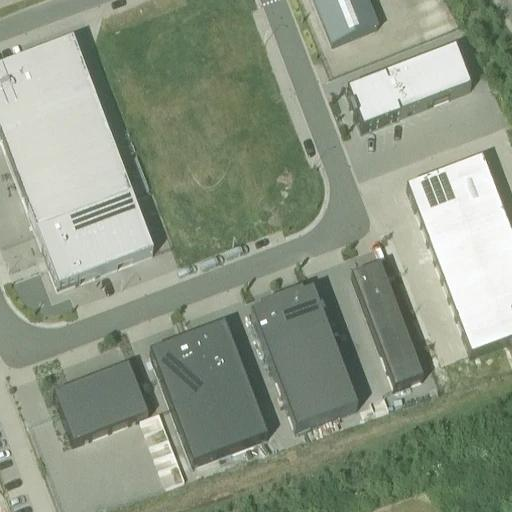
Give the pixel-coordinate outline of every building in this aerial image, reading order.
[(308,0),(315,14),(349,0),(308,0)] [(346,95),(361,135),(470,94),(455,54),(346,95)] [(52,55),(0,76),(0,137),(73,109),(52,55)] [(73,109),(0,137),(0,191),(2,197),(93,162),(73,109)] [(93,162),(2,197),(22,249),(113,214),(93,162)] [(478,165),(441,179),(455,217),(492,203),(478,165)] [(441,179),(403,193),(418,231),(455,217),(441,179)] [(492,203),(455,217),(462,236),(499,221),(492,203)] [(43,305),(135,271),(113,214),(22,249),(43,305)] [(455,217),(418,231),(425,250),(462,236),(455,217)] [(499,221),(462,236),(469,254),(506,240),(499,221)] [(462,236),(425,250),(432,268),(469,254),(462,236)] [(511,255),(506,240),(469,254),(476,273),(511,259),(511,255)] [(469,254),(432,268),(439,287),(476,273),(469,254)] [(511,259),(476,273),(483,291),(511,280),(511,259)] [(378,269),(347,281),(392,396),(422,384),(378,269)] [(476,273),(439,287),(446,306),(483,291),(476,273)] [(511,280),(483,291),(491,310),(511,302),(511,280)] [(483,291),(446,306),(453,324),(491,310),(483,291)] [(258,316),(248,320),(259,348),(270,377),(271,380),(333,356),(332,354),(320,325),(309,296),(299,300),(297,296),(256,312),(258,316)] [(511,302),(491,310),(505,348),(511,344),(511,302)] [(491,310),(453,324),(468,362),(505,348),(491,310)] [(220,323),(182,337),(226,451),(263,437),(220,323)] [(182,337),(145,351),(188,465),(226,451),(182,337)] [(282,409),(344,385),(333,356),(271,380),(282,409)] [(127,372),(44,402),(65,459),(148,429),(127,372)] [(344,385),(282,409),(293,438),(355,414),(344,385)]
